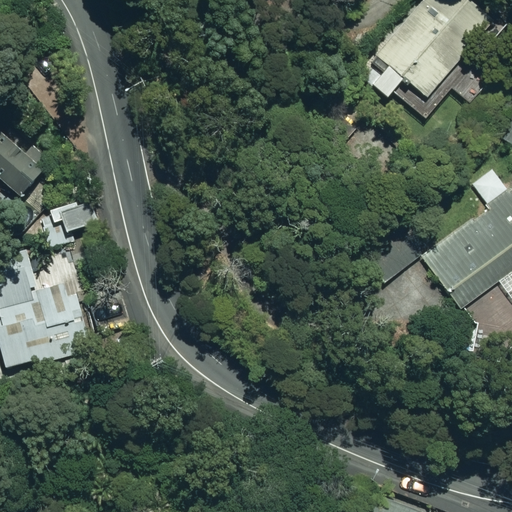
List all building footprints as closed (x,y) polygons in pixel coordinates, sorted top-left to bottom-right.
[(384,24),(406,0),(369,0),(364,6),(384,24)] [(407,73),(431,94),(497,15),(478,0),(420,0),(379,49),(393,60),(376,80),(391,92),(407,73)] [(302,129),(332,155),(358,126),(329,100),(302,129)] [(511,109),(500,129),(511,136),(511,109)] [(0,128),(0,178),(1,177),(27,199),(51,171),(49,169),(55,163),(36,145),(30,152),(1,128),(0,128)] [(511,188),(494,167),(474,183),(492,204),(425,254),(466,305),(511,270),(511,188)] [(76,241),(74,234),(103,225),(96,202),(84,206),(83,202),(54,211),(57,217),(48,219),(57,247),(76,241)] [(398,232),(361,261),(380,285),(417,256),(398,232)] [(0,322),(14,371),(44,361),(46,365),(87,353),(85,344),(93,342),(81,294),(72,296),(69,287),(39,295),(31,267),(0,275),(0,287),(9,319),(0,322)] [(438,511),(372,487),(362,511),(438,511)]
